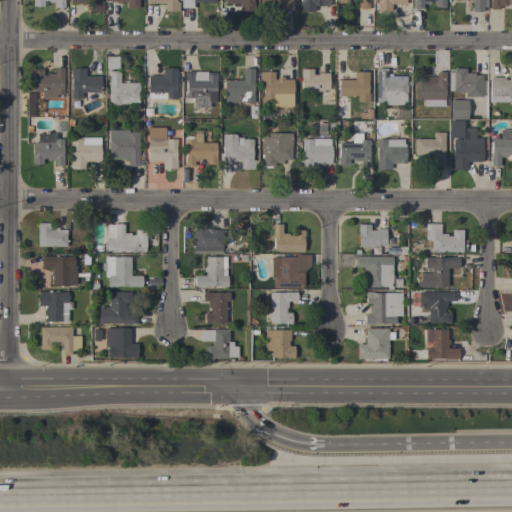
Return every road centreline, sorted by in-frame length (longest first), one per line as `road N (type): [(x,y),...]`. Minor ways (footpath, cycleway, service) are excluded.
road 1 (motorway): [(511,488),(0,498)]
road 2 (residential): [(0,42),(511,42)]
road 3 (residential): [(9,199),(511,201)]
road 4 (residential): [(6,385),(10,0)]
road 5 (secondary): [(242,382),(511,385)]
road 6 (secondary): [(0,385),(242,382)]
road 7 (motorway): [(511,442),(321,444)]
road 8 (residential): [(168,331),(168,200)]
road 9 (residential): [(328,332),(327,202)]
road 10 (residential): [(486,330),(486,202)]
